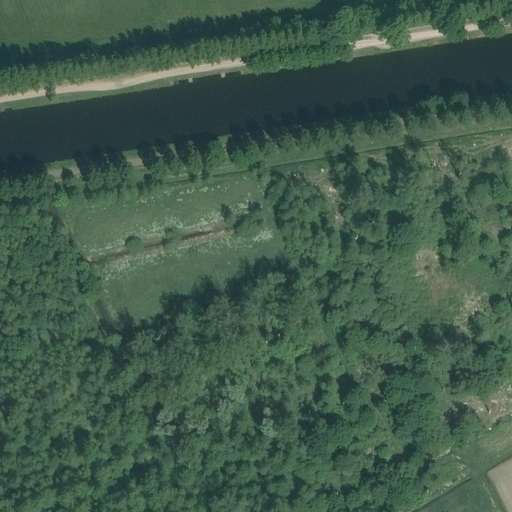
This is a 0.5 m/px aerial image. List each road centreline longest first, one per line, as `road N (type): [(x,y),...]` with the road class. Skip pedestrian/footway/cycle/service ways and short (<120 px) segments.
road 1 (track): [(511,21),(0,97)]
road 2 (track): [(0,73),(455,0)]
